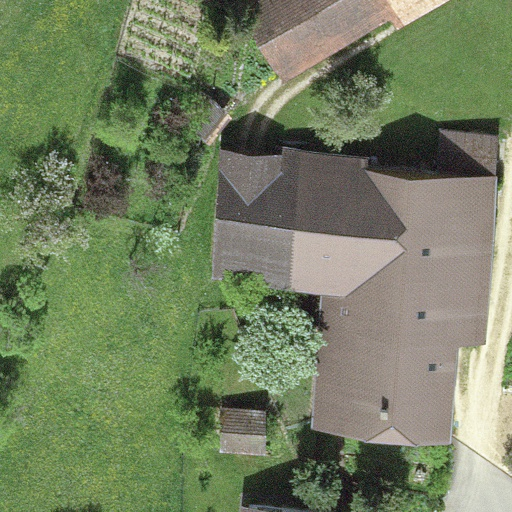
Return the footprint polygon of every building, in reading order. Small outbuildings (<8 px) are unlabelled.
[(262,0),(253,6),(289,67),(404,0),(411,11),(430,0),(262,0)] [(200,91),(179,122),(202,138),(223,107),(200,91)] [(443,166),(495,169),(497,139),(445,135),(443,166)] [(443,166),(234,152),(226,263),(338,271),(328,413),(454,421),(460,327),(495,329),(506,170),(495,169),(443,166)] [(231,405),(230,447),(270,449),(271,407),(231,405)] [(252,502),(250,511),(356,511),(357,511),(252,502)]
